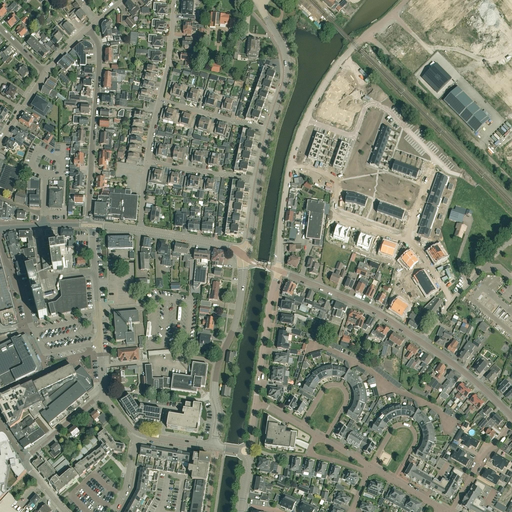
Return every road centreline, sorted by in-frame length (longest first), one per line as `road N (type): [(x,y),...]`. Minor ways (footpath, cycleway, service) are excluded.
road 1 (unclassified): [(511,181),(367,33)]
road 2 (residential): [(87,28),(99,53),(87,225)]
road 3 (tertiary): [(214,447),(216,372),(239,306),(242,255)]
road 4 (residential): [(409,243),(334,217),(339,180),(292,157)]
road 5 (residential): [(433,156),(373,104),(354,135),(306,120)]
road 6 (unclassified): [(64,511),(26,458),(103,393)]
road 7 (residential): [(421,342),(353,301),(278,270)]
road 8 (tertiary): [(268,131),(286,60),(258,3)]
road 9 (residential): [(255,404),(278,270)]
road 10 (residential): [(370,467),(392,430),(409,426),(415,439),(392,480)]
road 11 (residential): [(301,427),(322,391),(337,385),(346,398),(324,440)]
